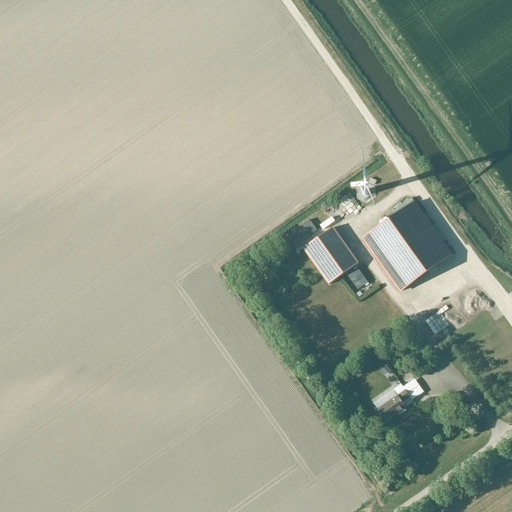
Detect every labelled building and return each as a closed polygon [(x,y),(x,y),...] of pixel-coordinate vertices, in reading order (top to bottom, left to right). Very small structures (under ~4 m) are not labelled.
[(360,197),(349,187),(354,181),(350,177),(340,188),(355,202),(360,197)] [(362,240),(400,294),(453,256),(416,202),(362,240)] [(295,232),(289,237),(294,244),(300,239),(302,241),(316,230),(310,221),(295,231),(295,232)] [(304,250),(329,285),(359,264),(334,229),(304,250)] [(281,266),(287,261),(284,256),(277,261),(281,266)] [(358,269),(348,276),(358,290),(368,283),(358,269)] [(475,291),(460,302),(462,305),(456,310),(461,317),(482,302),(475,291)] [(414,297),(411,292),(407,294),(406,292),(402,295),(406,302),(414,297)] [(387,366),(381,371),(385,376),(391,372),(387,366)] [(403,402),(410,397),(405,390),(380,408),(376,411),(385,423),(407,407),(403,402)]
